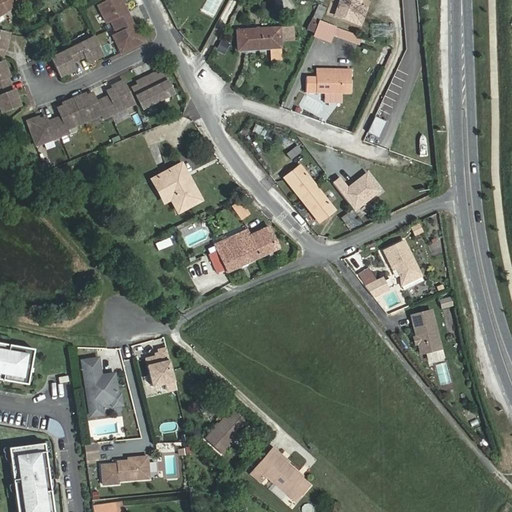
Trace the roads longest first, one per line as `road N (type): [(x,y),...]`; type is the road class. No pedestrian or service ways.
road 1 (primary): [(511,347),(477,202),(470,0)]
road 2 (residential): [(201,101),(239,99),(392,161)]
road 3 (primary): [(462,200),(490,337),(511,396)]
road 4 (residential): [(316,257),(170,327),(131,328)]
road 5 (primary): [(453,0),(462,200)]
road 6 (residential): [(201,101),(316,257)]
road 7 (residential): [(81,511),(65,406),(0,399)]
road 8 (unknown): [(170,327),(284,441)]
road 9 (residential): [(462,200),(316,257)]
road 10 (residential): [(169,42),(52,97),(43,77)]
road 11 (unknown): [(131,328),(143,419),(127,442)]
